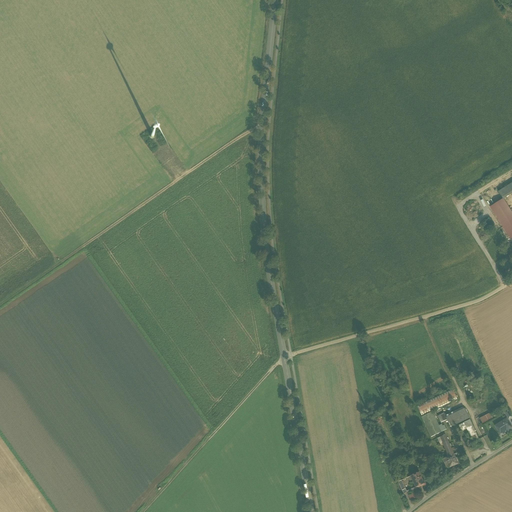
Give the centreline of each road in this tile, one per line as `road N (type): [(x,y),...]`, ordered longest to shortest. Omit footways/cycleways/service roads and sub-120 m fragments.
road 1 (secondary): [(310,511),(267,260),(260,163),(276,0)]
road 2 (track): [(0,302),(262,122)]
road 3 (track): [(141,511),(284,356)]
road 4 (track): [(492,454),(423,316)]
road 5 (track): [(408,511),(511,441)]
